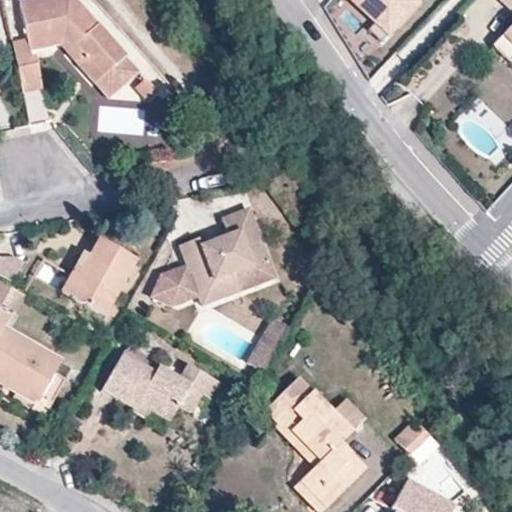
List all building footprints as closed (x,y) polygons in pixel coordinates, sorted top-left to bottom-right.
[(123,55),(74,0),(24,0),(18,1),(26,38),(28,48),(45,45),(44,39),(61,36),(70,47),(74,43),(83,54),(76,60),(94,81),(123,55)] [(346,0),(373,27),(369,30),(381,43),(421,4),(417,0),(346,0)] [(511,0),(498,0),(511,12),(511,22),(491,45),(509,62),(511,59),(511,0)] [(60,42),(61,36),(44,39),(45,45),(60,42)] [(83,54),(74,43),(70,47),(61,36),(60,42),(76,60),(83,54)] [(40,87),(34,55),(30,56),(28,48),(26,38),(11,41),(21,91),(40,87)] [(108,97),(137,71),(123,55),(94,81),(108,97)] [(141,95),(151,86),(143,78),(133,86),(141,95)] [(147,101),(157,93),(151,86),(141,95),(147,101)] [(46,116),(40,87),(21,91),(27,120),(46,116)] [(272,277),(246,210),(220,220),(226,237),(200,247),(196,239),(178,246),(186,266),(159,276),(150,296),(171,305),(196,296),(214,289),(218,298),(272,277)] [(102,316),(134,260),(97,239),(87,256),(82,253),(74,266),(84,272),(69,298),(102,316)] [(0,277),(9,282),(21,263),(13,258),(0,257),(0,277)] [(69,298),(84,272),(74,266),(60,292),(69,298)] [(0,301),(8,287),(0,282),(0,301)] [(0,303),(14,312),(23,296),(8,287),(0,301),(0,303)] [(218,298),(214,289),(196,296),(200,305),(218,298)] [(61,360),(4,327),(9,317),(0,310),(0,383),(14,392),(16,389),(37,401),(61,360)] [(269,358),(286,328),(271,319),(253,349),(269,358)] [(145,356),(126,345),(122,352),(140,363),(145,356)] [(269,358),(253,349),(245,361),(253,366),(261,371),(269,358)] [(154,370),(140,363),(122,352),(100,390),(132,409),(136,403),(149,411),(168,422),(177,405),(189,412),(199,395),(208,400),(217,383),(186,365),(177,381),(155,368),(154,370)] [(256,379),(261,371),(253,366),(248,374),(256,379)] [(350,432),(331,412),(297,377),(263,411),(277,425),(284,418),(293,427),(289,431),(319,462),(313,468),(299,481),(325,508),(364,469),(339,443),(350,432)] [(37,401),(16,389),(14,392),(35,404),(37,401)] [(363,419),(344,399),(331,412),(350,432),(363,419)] [(149,411),(136,403),(132,409),(131,411),(144,419),(149,411)] [(289,431),(293,427),(284,418),(277,425),(274,427),(313,468),(319,462),(289,431)] [(427,437),(412,422),(392,440),(407,456),(426,437),(427,437)] [(414,463),(433,445),(426,437),(407,456),(414,463)] [(320,511),(325,508),(299,481),(292,487),(316,511),(320,511)] [(455,511),(402,483),(397,492),(432,511),(455,511)] [(432,511),(397,492),(387,510),(390,511),(432,511)]
